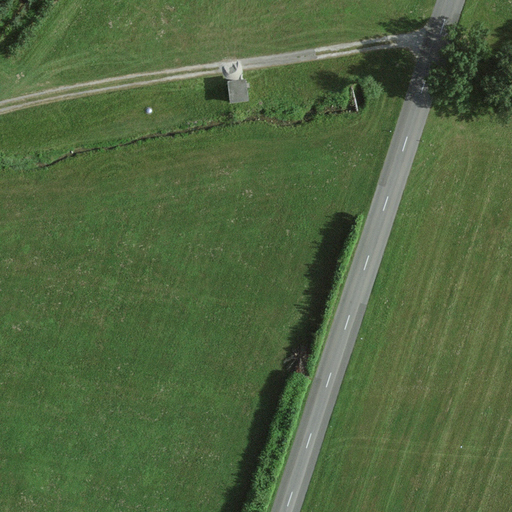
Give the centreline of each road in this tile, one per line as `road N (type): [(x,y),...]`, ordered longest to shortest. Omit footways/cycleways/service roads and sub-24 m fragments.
road 1 (tertiary): [(452,0),(286,511)]
road 2 (track): [(0,106),(441,33)]
